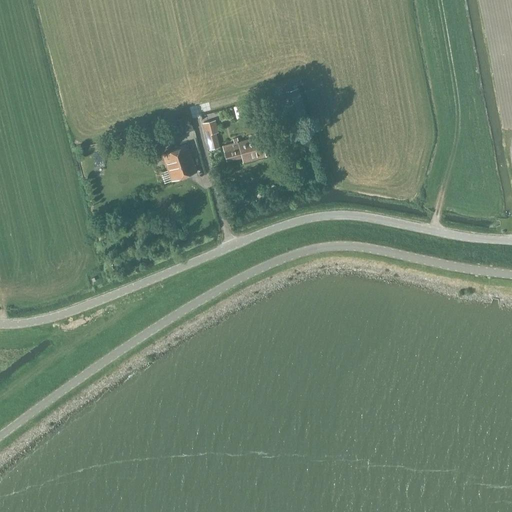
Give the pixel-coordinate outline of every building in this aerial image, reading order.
[(302,102),(290,105),(293,115),(304,112),(302,102)] [(229,107),(232,118),(238,116),(235,105),(229,107)] [(209,150),(220,147),(216,133),(218,132),(216,120),(203,123),(209,150)] [(223,145),(226,161),(242,158),(243,162),(266,156),(260,136),(238,141),(237,138),(233,139),(234,142),(223,145)] [(179,148),(162,154),(172,180),(196,172),(187,145),(186,146),(185,145),(179,147),(179,148)] [(405,220),(417,223),(419,217),(407,214),(405,220)]
